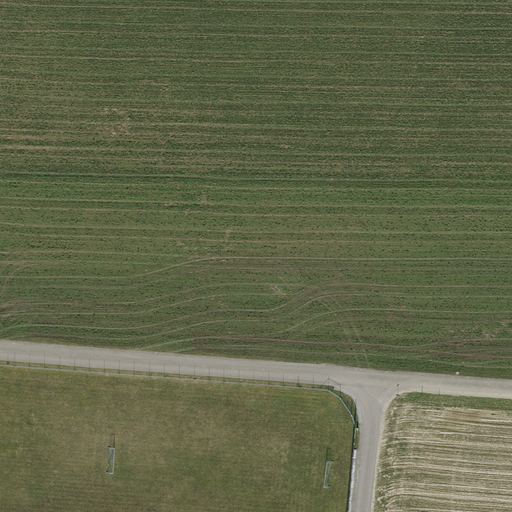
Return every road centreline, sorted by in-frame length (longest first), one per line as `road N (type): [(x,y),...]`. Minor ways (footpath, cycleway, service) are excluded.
road 1 (unclassified): [(0,353),(378,383)]
road 2 (unclassified): [(378,383),(511,389)]
road 3 (unclassified): [(378,383),(364,511)]
